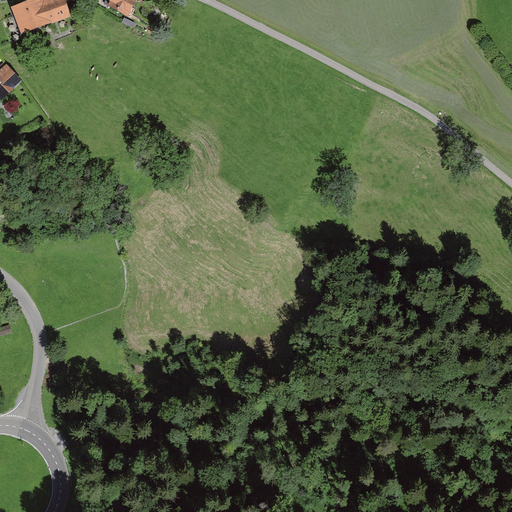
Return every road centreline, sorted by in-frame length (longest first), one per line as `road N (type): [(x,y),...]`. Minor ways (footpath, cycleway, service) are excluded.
road 1 (residential): [(511,183),(422,112),(206,0)]
road 2 (tertiary): [(0,281),(33,336),(18,427)]
